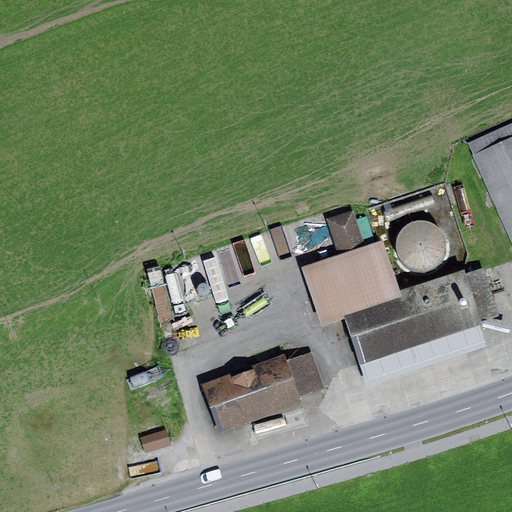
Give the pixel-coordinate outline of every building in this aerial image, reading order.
[(511,123),(468,144),(511,239),(511,123)] [(327,219),(338,254),(365,246),(354,211),(327,219)] [(397,237),(396,245),(397,253),(401,260),(407,266),(415,269),(423,270),(430,268),(437,264),(443,257),(446,249),(446,241),(443,233),(438,226),(431,221),(422,220),(414,221),(406,224),(400,230),(397,237)] [(338,254),(303,267),(323,323),(344,314),(403,295),(383,239),(365,246),(338,254)] [(485,270),(468,275),(482,320),(498,314),(485,270)] [(403,295),(344,314),(362,375),(468,344),(487,337),(482,320),(468,275),(403,295)] [(468,344),(362,375),(366,388),(471,356),(468,344)] [(254,369),(203,385),(219,433),(304,406),(301,397),(325,389),(313,352),(287,360),(285,354),(253,364),(254,369)] [(134,397),(47,421),(62,474),(149,449),(134,397)] [(125,458),(99,466),(102,479),(129,472),(125,458)]
